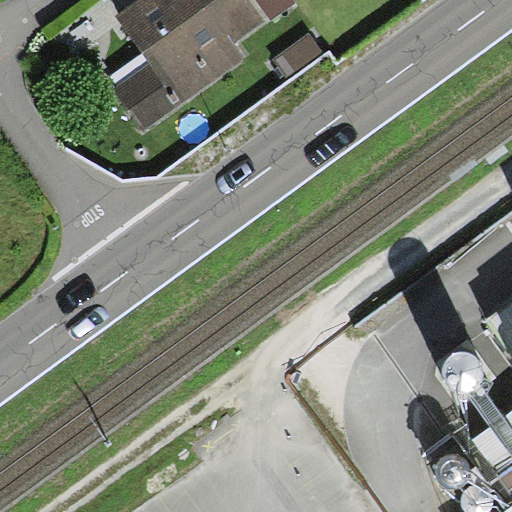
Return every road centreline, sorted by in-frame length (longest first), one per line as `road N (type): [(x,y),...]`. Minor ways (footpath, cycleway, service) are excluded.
road 1 (primary): [(511,0),(142,272)]
road 2 (track): [(370,453),(288,342),(65,511)]
road 3 (track): [(288,342),(511,178)]
road 4 (residential): [(0,89),(142,272)]
road 5 (primary): [(142,272),(0,375)]
